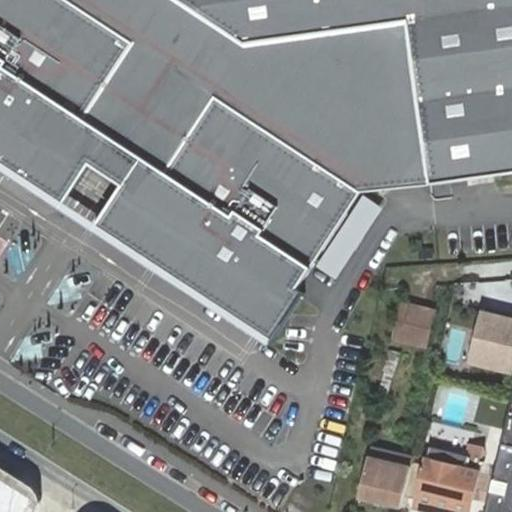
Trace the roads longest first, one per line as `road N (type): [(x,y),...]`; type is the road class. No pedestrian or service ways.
road 1 (secondary): [(207,511),(0,381)]
road 2 (secondary): [(0,438),(114,511)]
